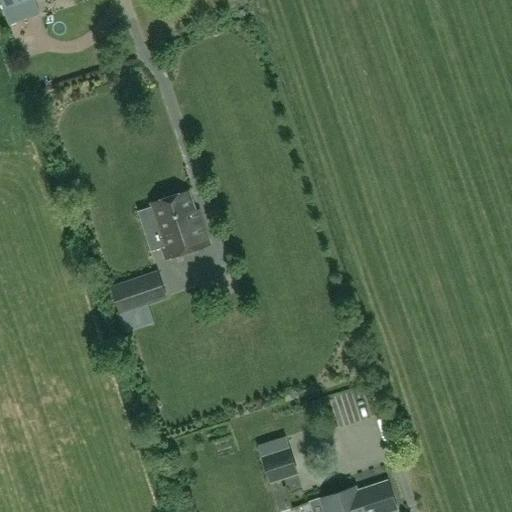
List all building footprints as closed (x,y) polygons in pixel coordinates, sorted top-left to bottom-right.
[(0,0),(10,30),(18,27),(16,20),(38,13),(34,0),(0,0)] [(156,225),(167,258),(209,244),(203,224),(199,226),(188,191),(152,203),(159,224),(156,225)] [(112,288),(120,312),(144,304),(136,280),(112,288)] [(271,482),(297,473),(289,449),(263,458),(271,482)] [(356,488),(321,499),(325,511),(394,511),(397,511),(388,483),(357,493),(356,488)]
